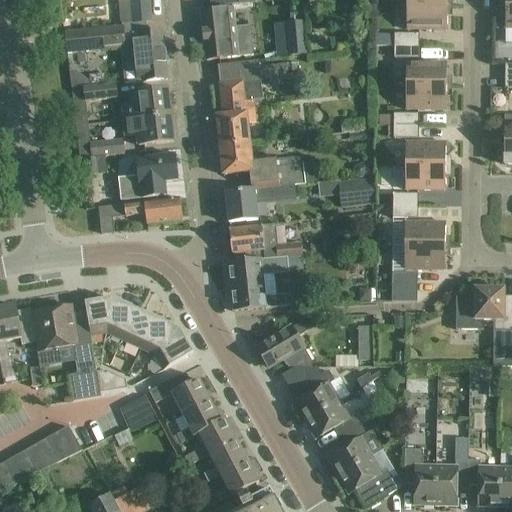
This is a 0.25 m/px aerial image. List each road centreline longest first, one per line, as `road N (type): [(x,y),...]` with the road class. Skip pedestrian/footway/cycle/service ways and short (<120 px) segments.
road 1 (residential): [(179,0),(204,234),(179,274)]
road 2 (residential): [(179,274),(316,511)]
road 3 (residential): [(39,261),(4,0)]
road 4 (residential): [(475,184),(480,0)]
road 5 (residential): [(39,261),(144,255),(179,274)]
